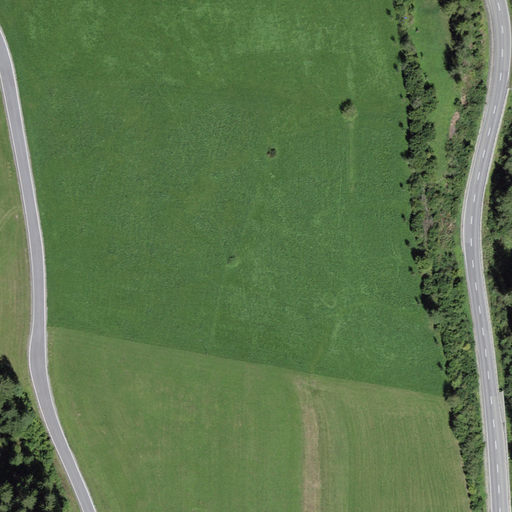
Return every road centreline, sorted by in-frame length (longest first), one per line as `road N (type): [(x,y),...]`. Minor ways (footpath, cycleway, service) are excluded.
road 1 (primary): [(495,0),(501,63),(471,228),(500,511)]
road 2 (unclassified): [(93,511),(51,427),(38,369),(44,276),(11,51),(0,25)]
